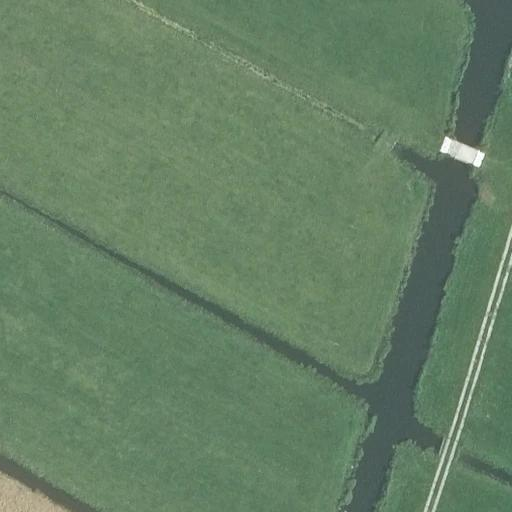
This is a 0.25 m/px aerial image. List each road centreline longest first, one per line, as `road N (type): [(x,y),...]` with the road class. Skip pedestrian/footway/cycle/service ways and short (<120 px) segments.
road 1 (track): [(431,511),(511,260)]
road 2 (track): [(0,429),(144,511)]
